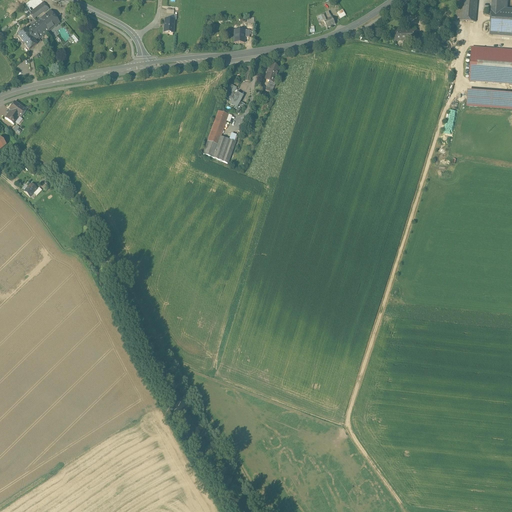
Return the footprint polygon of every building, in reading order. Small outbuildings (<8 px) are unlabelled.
[(477,0),(462,0),(461,21),(475,23),(477,0)] [(507,0),(497,0),(497,9),(507,10),(507,0)] [(39,6),(29,14),(33,19),(43,11),(44,12),(48,9),(43,3),(39,6)] [(511,9),(497,9),(496,9),(492,9),(491,9),(489,32),(511,34),(511,9)] [(50,12),(36,23),(26,31),(34,43),(49,31),(59,23),(50,12)] [(330,18),(328,19),(326,13),(322,15),(328,27),(334,24),(331,18),(330,18)] [(174,20),(165,19),(165,20),(164,26),(164,33),(173,34),(174,20)] [(26,31),(25,30),(17,36),(29,51),(36,45),(34,43),(26,31)] [(415,30),(410,30),(410,31),(395,31),(395,41),(410,41),(410,42),(411,42),(415,43),(415,42),(416,42),(417,42),(417,43),(417,33),(416,31),(415,30)] [(245,31),(235,31),(234,43),(244,43),(244,37),(245,31)] [(72,44),(77,40),(73,35),(68,39),(72,44)] [(511,50),(470,47),(467,82),(511,85),(511,50)] [(279,69),(270,66),(266,78),(270,79),(274,81),(279,69)] [(274,86),(268,83),(265,91),(272,93),(274,86)] [(235,88),(229,85),(226,91),(233,94),(234,93),(233,92),(235,88)] [(511,92),(468,90),(467,105),(511,108),(511,92)] [(242,97),(234,93),(233,94),(226,91),(224,96),(231,99),(233,100),(232,102),(231,105),(239,109),(242,104),(240,102),(242,97)] [(26,111),(15,102),(9,110),(10,111),(5,118),(14,125),(19,118),(20,119),(26,111)] [(219,112),(203,155),(228,164),(235,143),(230,141),(220,137),(226,121),(228,115),(219,112)] [(31,184),(24,191),(30,197),(37,190),(31,184)]
